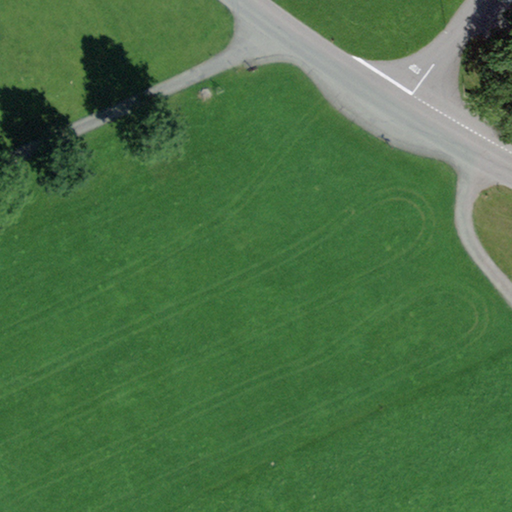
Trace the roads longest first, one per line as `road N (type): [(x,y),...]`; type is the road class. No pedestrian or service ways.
road 1 (unclassified): [(289,33),(0,164)]
road 2 (residential): [(398,111),(487,0)]
road 3 (tertiary): [(289,33),(398,111)]
road 4 (tertiary): [(398,111),(511,173)]
